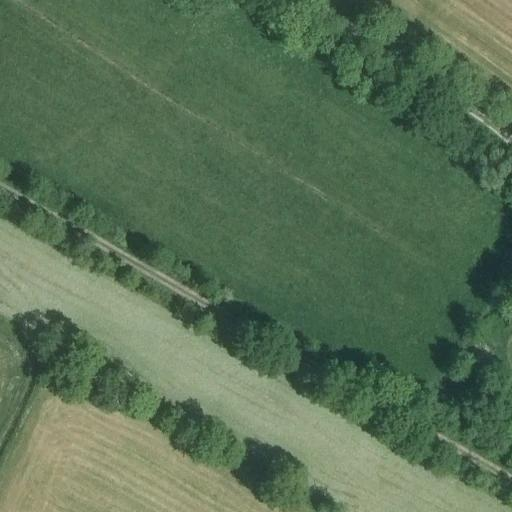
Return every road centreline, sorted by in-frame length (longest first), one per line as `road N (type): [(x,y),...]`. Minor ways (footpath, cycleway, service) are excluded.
road 1 (track): [(0,186),(511,479)]
road 2 (track): [(302,0),(511,147)]
